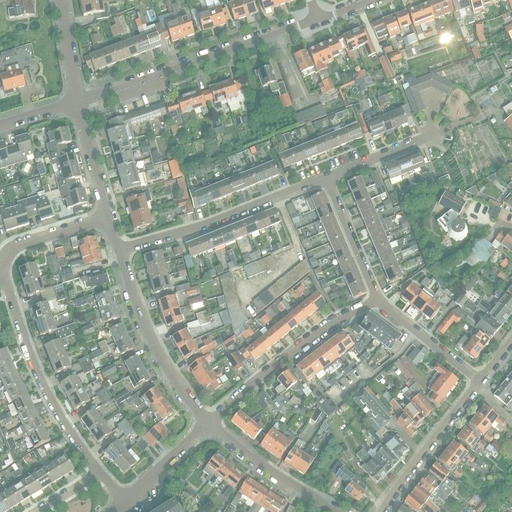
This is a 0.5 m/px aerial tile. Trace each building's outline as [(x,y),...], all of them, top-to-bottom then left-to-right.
[(12,0),(14,8),(8,9),(10,17),(16,17),(33,14),(31,1),(34,1),(33,0),(12,0)] [(169,0),(164,0),(169,13),(173,11),(171,5),(169,0)] [(204,0),(206,4),(214,28),(225,24),(217,0),(215,0),(211,2),(210,0),(204,0)] [(231,0),(226,0),(234,21),(245,17),(240,1),(233,3),(231,0)] [(239,0),(240,1),(245,17),(257,13),(252,0),(239,0)] [(259,0),(263,11),(275,7),(272,0),(259,0)] [(455,13),(450,0),(438,0),(428,4),(435,19),(453,12),(453,13),(455,13)] [(467,0),(450,0),(455,13),(453,13),(455,19),(461,18),(459,12),(464,10),(467,16),(472,15),(467,0)] [(479,0),(469,0),(474,14),(481,12),(482,14),(484,13),(479,0)] [(479,0),(484,13),(484,14),(494,11),(492,4),(501,1),(500,0),(479,0)] [(511,0),(500,0),(501,1),(501,2),(503,2),(508,0),(511,10),(511,9),(511,0)] [(102,1),(81,4),(81,6),(80,6),(81,11),(82,11),(82,16),(95,14),(96,20),(108,18),(107,7),(103,7),(102,1)] [(428,3),(418,7),(429,37),(434,35),(431,30),(428,31),(424,23),(434,19),(428,3)] [(176,4),(171,5),(174,12),(183,38),(194,34),(188,16),(181,19),(180,16),(180,14),(176,4)] [(214,28),(206,4),(201,6),(203,13),(197,15),(202,32),(214,28)] [(429,37),(418,7),(408,11),(414,27),(420,24),(425,38),(429,37)] [(400,29),(411,24),(405,11),(394,15),(400,29)] [(140,12),(137,14),(139,19),(141,26),(145,25),(140,12)] [(166,27),(161,29),(165,39),(169,37),(171,42),(183,38),(174,12),(162,16),(165,24),(166,27)] [(392,16),(382,20),(388,35),(389,38),(395,36),(398,43),(403,41),(402,39),(392,16)] [(472,16),(466,18),(468,26),(474,24),(472,16)] [(115,25),(119,35),(123,33),(117,18),(113,19),(115,25)] [(388,35),(382,20),(371,24),(377,39),(388,35)] [(511,24),(503,29),(506,34),(511,30),(511,24)] [(119,35),(115,25),(109,27),(113,37),(119,35)] [(146,28),(145,25),(141,26),(144,35),(150,50),(162,46),(160,41),(165,39),(161,29),(156,31),(154,25),(146,28)] [(140,37),(133,39),(139,54),(150,50),(144,35),(141,26),(138,28),(137,28),(140,37)] [(483,26),(475,26),(476,36),(480,45),(485,42),(482,33),(483,33),(483,26)] [(361,28),(351,33),(350,33),(357,48),(358,48),(357,48),(363,45),(368,56),(376,53),(371,42),(371,41),(366,29),(362,31),(361,28)] [(351,33),(342,37),(348,52),(347,52),(350,60),(355,58),(352,51),(357,48),(350,33),(351,33)] [(336,39),(325,43),(332,58),(342,53),(341,50),(345,48),(340,38),(336,39)] [(133,39),(122,43),(128,58),(139,54),(133,39)] [(96,53),(83,58),(87,68),(92,66),(94,71),(106,67),(100,52),(97,43),(93,45),(92,45),(96,53)] [(122,43),(111,47),(117,62),(128,58),(122,43)] [(316,47),(308,51),(322,82),(329,79),(325,69),(326,69),(327,68),(326,64),(333,61),(332,58),(325,43),(325,44),(325,43),(316,47)] [(111,47),(100,52),(106,67),(117,62),(111,47)] [(471,50),(476,59),(481,57),(476,47),(471,50)] [(299,51),(298,54),(293,56),(303,78),(315,73),(305,51),(304,52),(302,50),(299,51)] [(399,52),(389,56),(391,62),(402,59),(399,52)] [(385,56),(378,59),(388,80),(395,77),(385,56)] [(271,93),(279,91),(270,66),(255,72),(256,76),(258,75),(262,87),(268,85),(271,93)] [(20,69),(0,75),(0,77),(4,91),(5,95),(13,93),(12,89),(25,85),(20,69)] [(364,71),(357,74),(359,80),(366,77),(364,71)] [(432,74),(420,79),(425,90),(431,87),(432,74)] [(432,74),(431,87),(436,90),(442,79),(432,74)] [(370,78),(363,81),(367,89),(373,87),(370,78)] [(324,87),(320,89),(323,95),(334,90),(329,79),(322,82),(324,87)] [(408,84),(410,89),(418,92),(425,90),(420,79),(408,84)] [(442,79),(436,90),(442,93),(448,82),(442,79)] [(232,80),(220,84),(226,100),(228,106),(230,111),(240,108),(238,102),(246,99),(240,80),(233,82),(232,80)] [(362,80),(354,84),(356,88),(358,87),(361,94),(366,92),(362,80)] [(448,82),(442,93),(448,96),(453,85),(448,82)] [(210,90),(205,91),(208,101),(213,99),(217,109),(221,108),(219,102),(226,100),(220,84),(209,87),(210,90)] [(405,91),(409,103),(420,98),(418,92),(410,89),(405,91)] [(194,91),(187,93),(193,110),(199,108),(201,114),(206,113),(203,103),(208,101),(205,91),(200,93),(199,91),(194,93),(194,91)] [(193,110),(187,93),(181,95),(181,97),(176,99),(178,104),(174,105),(174,104),(166,107),(170,119),(182,115),(183,120),(188,119),(186,112),(193,110)] [(287,94),(279,97),(273,99),(277,111),(291,106),(287,94)] [(420,98),(409,103),(412,109),(423,104),(420,98)] [(162,103),(150,107),(154,119),(166,115),(162,103)] [(359,103),(353,105),(357,115),(363,113),(359,103)] [(321,118),(326,116),(322,104),(316,107),(321,118)] [(423,104),(412,109),(414,115),(425,110),(423,104)] [(401,109),(389,114),(395,129),(407,124),(405,119),(411,117),(406,105),(400,107),(401,109)] [(150,107),(145,109),(149,120),(154,119),(150,107)] [(316,107),(311,109),(315,120),(321,118),(316,107)] [(145,109),(139,111),(143,122),(149,120),(145,109)] [(315,120),(311,109),(305,111),(310,122),(315,120)] [(347,110),(339,113),(342,119),(349,116),(347,110)] [(139,111),(134,113),(137,124),(143,122),(139,111)] [(310,122),(305,111),(300,113),(304,124),(310,122)] [(134,113),(126,115),(130,127),(131,126),(137,124),(134,113)] [(304,124),(300,113),(294,115),(299,126),(304,124)] [(389,114),(379,118),(385,133),(395,129),(389,114)] [(111,131),(107,132),(111,145),(128,140),(134,138),(131,126),(130,127),(126,115),(125,116),(124,116),(124,117),(108,121),(111,131)] [(372,116),(374,120),(366,123),(372,138),(385,133),(379,118),(377,115),(372,116)] [(333,129),(335,134),(340,147),(351,142),(346,129),(344,124),(333,129)] [(357,125),(346,129),(351,142),(362,138),(357,125)] [(223,126),(217,128),(219,134),(225,132),(223,126)] [(46,144),(49,155),(64,151),(62,145),(71,142),(67,127),(60,129),(61,130),(48,134),(50,143),(46,144)] [(319,140),(312,143),(317,156),(329,151),(323,138),(321,133),(317,135),(319,140)] [(323,138),(329,151),(340,147),(335,134),(323,138)] [(18,148),(12,150),(16,164),(27,160),(26,157),(33,154),(27,135),(15,139),(18,148)] [(295,165),(289,152),(283,136),(279,137),(281,143),(285,154),(278,156),(283,169),(295,165)] [(128,140),(111,145),(114,156),(131,152),(128,140)] [(269,141),(254,147),(256,153),(258,156),(261,155),(259,149),(271,145),(269,141)] [(296,149),(289,152),(295,165),(306,160),(301,147),(298,141),(294,143),(296,149)] [(3,143),(0,143),(0,168),(16,164),(12,150),(6,152),(3,143)] [(312,143),(301,147),(306,160),(317,156),(312,143)] [(157,150),(151,152),(155,164),(162,162),(163,162),(161,156),(159,157),(157,150)] [(64,151),(49,155),(52,165),(56,164),(58,171),(77,166),(74,154),(65,157),(64,151)] [(131,152),(114,156),(117,168),(134,163),(131,152)] [(419,152),(408,156),(414,171),(419,169),(422,174),(427,172),(424,167),(425,167),(419,152)] [(408,156),(396,161),(402,176),(414,171),(408,156)] [(176,161),(168,163),(172,179),(181,177),(176,161)] [(260,162),(262,167),(267,180),(278,176),(273,163),(266,165),(264,161),(260,162)] [(402,176),(396,161),(384,166),(389,181),(402,176)] [(134,163),(117,168),(120,179),(143,173),(142,168),(136,170),(134,163)] [(77,166),(58,171),(60,178),(56,179),(59,190),(73,186),(71,180),(80,177),(77,166)] [(262,167),(251,172),(256,184),(267,180),(262,167)] [(242,169),(237,171),(239,176),(244,189),(256,184),(251,172),(244,174),(242,169)] [(235,178),(228,180),(233,193),(244,189),(239,176),(237,171),(232,173),(235,178)] [(370,173),(375,184),(381,182),(376,171),(370,173)] [(432,185),(437,183),(433,172),(428,174),(432,185)] [(143,173),(120,179),(123,191),(146,185),(143,173)] [(493,173),(486,178),(492,183),(497,177),(493,173)] [(347,183),(352,194),(365,189),(360,177),(347,183)] [(176,180),(181,200),(187,198),(182,178),(176,180)] [(228,180),(217,185),(222,198),(233,193),(228,180)] [(217,185),(206,189),(211,202),(222,198),(217,185)] [(73,186),(59,190),(62,200),(66,199),(68,208),(81,205),(82,207),(88,205),(84,189),(75,192),(73,186)] [(383,186),(377,188),(380,195),(385,193),(383,186)] [(406,187),(410,197),(414,195),(410,186),(406,187)] [(465,192),(476,197),(478,193),(475,186),(465,192)] [(194,190),(189,191),(194,209),(199,206),(199,207),(211,202),(206,189),(195,193),(194,190)] [(365,189),(352,194),(356,205),(369,200),(365,189)] [(323,192),(311,198),(306,200),(310,211),(315,209),(316,210),(329,204),(323,192)] [(126,200),(130,215),(147,210),(145,203),(150,201),(148,193),(143,194),(143,196),(140,197),(126,200)] [(393,205),(399,203),(395,193),(389,196),(393,205)] [(443,217),(437,222),(445,233),(445,234),(446,233),(447,235),(448,237),(450,239),(452,240),(454,241),(456,241),(458,241),(460,241),(462,240),(464,239),(465,238),(467,236),(467,234),(468,232),(468,230),(468,227),(467,225),(465,223),(464,222),(462,221),(460,220),(458,219),(456,220),(458,215),(465,204),(445,193),(438,204),(450,211),(442,217),(443,217)] [(38,196),(27,200),(32,214),(38,212),(41,221),(52,217),(46,198),(39,200),(38,196)] [(186,214),(191,212),(187,198),(181,200),(177,201),(179,208),(184,206),(186,214)] [(499,208),(501,205),(489,199),(488,203),(493,205),(499,208)] [(18,207),(11,209),(17,228),(29,224),(26,215),(32,214),(27,200),(17,203),(18,207)] [(369,200),(356,205),(361,217),(374,211),(369,200)] [(296,213),(292,204),(286,206),(292,220),(301,216),(301,215),(297,217),(296,213)] [(329,204),(316,210),(320,221),(333,215),(329,204)] [(493,205),(488,215),(495,218),(499,208),(493,205)] [(17,228),(11,209),(4,211),(3,207),(0,208),(0,223),(3,223),(6,231),(17,228)] [(275,209),(264,214),(269,227),(281,222),(275,209)] [(147,210),(130,215),(134,229),(151,224),(147,210)] [(374,211),(361,217),(366,228),(379,222),(374,211)] [(264,214),(253,218),(258,231),(269,227),(264,214)] [(333,215),(320,221),(314,223),(318,235),(325,232),(338,227),(333,215)] [(253,218),(241,222),(246,236),(258,231),(253,218)] [(383,220),(379,222),(366,228),(370,239),(388,231),(383,220)] [(241,222),(230,227),(230,228),(236,240),(246,236),(241,222)] [(230,227),(219,231),(224,245),(236,240),(230,228),(230,227)] [(338,227),(325,232),(330,243),(343,238),(338,227)] [(219,231),(208,236),(213,249),(224,245),(219,231)] [(388,231),(370,239),(375,250),(388,244),(385,238),(390,236),(388,231)] [(500,244),(507,236),(501,231),(495,239),(500,244)] [(500,244),(505,247),(511,252),(511,233),(510,233),(509,233),(507,236),(500,244)] [(208,236),(196,240),(202,254),(213,249),(208,236)] [(497,250),(482,237),(470,250),(485,263),(497,250)] [(79,247),(81,254),(98,249),(95,238),(72,244),(73,248),(79,247)] [(343,238),(330,243),(334,254),(347,249),(343,238)] [(185,245),(188,254),(183,256),(186,269),(194,266),(191,258),(202,254),(196,240),(185,245)] [(388,244),(375,250),(380,261),(393,255),(401,252),(398,247),(391,250),(388,244)] [(98,249),(81,254),(83,260),(77,262),(78,267),(101,261),(98,249)] [(347,249),(334,254),(339,265),(352,260),(347,249)] [(231,262),(235,260),(231,250),(227,251),(231,262)] [(144,256),(147,269),(164,264),(170,262),(168,257),(163,259),(161,252),(144,256)] [(248,253),(242,256),(245,264),(251,261),(248,253)] [(393,255),(380,261),(385,272),(398,267),(393,255)] [(47,257),(51,272),(51,274),(58,272),(54,256),(47,257)] [(271,256),(260,261),(263,266),(274,262),(271,256)] [(306,259),(299,264),(307,273),(311,270),(306,259)] [(509,262),(505,259),(500,265),(504,268),(509,262)] [(352,260),(339,265),(344,276),(357,271),(352,260)] [(260,261),(255,263),(259,274),(265,272),(263,266),(260,261)] [(274,262),(263,266),(265,272),(276,267),(274,262)] [(255,263),(249,265),(253,276),(259,274),(255,263)] [(18,269),(23,283),(39,278),(34,264),(18,269)] [(164,264),(147,269),(150,281),(167,276),(164,264)] [(299,264),(295,267),(302,277),(307,273),(299,264)] [(214,268),(217,275),(222,273),(219,265),(214,268)] [(253,276),(249,265),(243,267),(248,278),(253,276)] [(295,267),(290,271),(298,281),(302,277),(295,267)] [(398,267),(385,272),(389,283),(402,278),(398,267)] [(59,271),(61,277),(73,274),(71,268),(59,271)] [(83,283),(84,283),(86,289),(108,283),(104,271),(81,278),(83,283)] [(290,271),(286,275),(293,284),(298,281),(290,271)] [(357,271),(344,276),(349,288),(362,282),(357,271)] [(503,280),(506,276),(501,272),(498,276),(503,280)] [(219,277),(220,281),(232,278),(230,273),(219,277)] [(73,274),(61,277),(63,283),(75,280),(73,274)] [(473,274),(463,287),(468,292),(479,278),(473,274)] [(286,275),(281,279),(289,288),(293,284),(286,275)] [(167,276),(150,281),(154,293),(171,288),(167,276)] [(39,278),(23,283),(27,297),(40,293),(43,292),(43,290),(39,278)] [(232,278),(220,281),(221,287),(233,284),(232,278)] [(425,287),(430,281),(426,278),(421,283),(425,287)] [(281,279),(276,282),(284,292),(289,288),(281,279)] [(401,297),(411,305),(421,292),(412,285),(414,282),(410,279),(399,287),(405,293),(401,297)] [(276,282),(272,286),(279,296),(284,292),(276,282)] [(362,282),(349,288),(353,299),(358,297),(366,293),(362,282)] [(61,284),(52,287),(54,295),(64,292),(61,284)] [(233,284),(221,287),(223,292),(235,289),(233,284)] [(435,285),(431,291),(435,295),(440,289),(435,285)] [(272,286),(267,290),(275,300),(279,296),(272,286)] [(301,286),(298,289),(302,294),(306,291),(301,286)] [(195,288),(185,290),(187,297),(197,294),(195,288)] [(235,289),(223,292),(224,298),(236,295),(235,289)] [(421,292),(411,305),(421,313),(431,300),(433,296),(424,289),(421,292)] [(440,289),(435,295),(433,296),(431,300),(421,313),(430,320),(440,308),(435,303),(444,292),(440,289)] [(476,306),(486,314),(501,327),(511,312),(511,299),(498,289),(494,294),(501,299),(492,309),(481,300),(476,306)] [(267,290),(263,294),(270,303),(275,300),(267,290)] [(64,292),(54,295),(56,300),(56,302),(66,298),(64,292)] [(96,297),(100,310),(115,305),(111,292),(96,297)] [(317,293),(307,301),(316,311),(325,303),(317,293)] [(263,294),(258,298),(265,307),(270,303),(263,294)] [(467,300),(468,299),(461,294),(455,303),(461,308),(463,305),(467,300)] [(236,295),(224,298),(226,304),(238,301),(236,295)] [(159,308),(161,315),(178,309),(176,302),(178,302),(177,296),(158,302),(160,307),(159,308)] [(188,301),(190,306),(202,302),(201,296),(188,301)] [(76,307),(87,303),(85,297),(74,301),(76,307)] [(265,307),(258,298),(253,301),(261,311),(265,307)] [(284,300),(280,303),(285,309),(289,306),(284,300)] [(467,300),(463,305),(473,313),(477,308),(467,300)] [(43,304),(31,308),(35,322),(52,317),(49,309),(53,308),(51,301),(43,304)] [(238,301),(226,304),(227,309),(239,306),(238,301)] [(307,301),(298,308),(307,318),(316,311),(307,301)] [(202,302),(190,306),(191,310),(204,306),(202,302)] [(115,305),(100,310),(104,323),(119,318),(115,305)] [(239,306),(227,309),(229,315),(241,312),(239,306)] [(289,306),(285,309),(290,315),(298,325),(307,318),(298,308),(294,312),(289,306)] [(458,308),(452,311),(464,320),(465,320),(478,331),(490,340),(501,327),(486,314),(478,324),(468,315),(458,308)] [(178,309),(161,315),(163,322),(165,322),(166,326),(184,321),(183,315),(180,316),(178,309)] [(195,314),(198,320),(208,317),(206,311),(195,314)] [(452,311),(444,321),(450,325),(453,320),(457,323),(461,319),(464,321),(465,320),(464,320),(452,311)] [(241,312),(229,315),(231,324),(244,316),(241,312)] [(366,334),(377,319),(369,313),(364,321),(360,318),(358,319),(351,329),(353,331),(358,335),(362,330),(366,334)] [(266,314),(263,317),(267,323),(271,320),(266,314)] [(290,315),(281,322),(289,332),(298,325),(290,315)] [(244,316),(231,324),(234,333),(249,321),(244,316)] [(52,317),(35,322),(40,336),(56,330),(52,317)] [(208,317),(198,320),(200,326),(210,323),(208,317)] [(374,339),(385,325),(377,319),(366,334),(374,339)] [(450,325),(444,321),(437,330),(442,334),(450,325)] [(281,322),(272,329),(280,339),(289,332),(281,322)] [(109,330),(115,343),(128,337),(122,324),(109,330)] [(56,330),(54,331),(56,336),(72,330),(70,325),(56,330)] [(83,336),(94,331),(92,325),(81,329),(83,336)] [(382,345),(392,331),(385,325),(374,339),(382,345)] [(172,337),(178,348),(192,341),(188,334),(190,333),(187,328),(172,337)] [(248,328),(245,332),(249,337),(253,334),(248,328)] [(272,329),(263,336),(271,346),(280,339),(272,329)] [(472,335),(469,340),(482,350),(490,340),(478,331),(475,329),(471,334),(472,335)] [(72,330),(56,336),(58,341),(60,340),(65,338),(74,335),(72,330)] [(402,344),(398,341),(401,337),(392,331),(382,345),(395,355),(402,344)] [(342,332),(334,338),(347,354),(354,348),(342,332)] [(263,336),(254,343),(263,353),(271,346),(263,336)] [(482,350),(464,336),(455,348),(467,358),(469,356),(474,360),(482,350)] [(128,337),(115,343),(120,355),(133,349),(128,337)] [(232,337),(223,343),(227,348),(236,342),(232,337)] [(44,347),(49,361),(65,354),(63,347),(68,345),(65,338),(44,347)] [(203,354),(215,347),(210,338),(203,342),(205,346),(200,349),(203,354)] [(243,348),(240,351),(242,356),(245,360),(250,356),(253,361),(263,353),(254,343),(250,338),(245,341),(250,347),(245,351),(243,348)] [(347,354),(334,338),(327,344),(337,358),(345,352),(346,354),(347,354)] [(98,344),(101,349),(107,346),(104,341),(98,344)] [(192,341),(178,348),(184,360),(198,352),(192,341)] [(337,358),(327,344),(319,350),(331,366),(339,360),(337,358)] [(107,346),(101,349),(91,354),(93,359),(103,354),(109,351),(107,346)] [(420,352),(416,348),(408,358),(412,362),(420,352)] [(420,352),(412,362),(417,365),(425,355),(427,357),(429,353),(423,348),(420,352)] [(0,366),(11,361),(5,350),(0,352),(0,366)] [(331,366),(319,350),(311,355),(322,370),(324,371),(331,366)] [(227,357),(236,371),(243,366),(234,353),(227,357)] [(65,354),(49,361),(55,374),(71,367),(65,354)] [(191,372),(195,378),(210,368),(205,362),(211,359),(208,354),(190,366),(193,371),(191,372)] [(322,370),(311,355),(304,361),(315,375),(322,370)] [(124,363),(131,376),(144,369),(137,356),(124,363)] [(78,361),(81,368),(90,364),(87,357),(78,361)] [(0,366),(0,379),(0,380),(16,373),(11,361),(0,366)] [(315,375),(304,361),(296,367),(307,382),(315,375)] [(405,377),(413,385),(415,384),(416,383),(398,361),(395,364),(405,377)] [(90,364),(81,368),(84,374),(93,370),(90,364)] [(103,378),(117,371),(113,364),(100,372),(103,378)] [(433,378),(437,381),(449,391),(458,380),(437,364),(433,369),(437,372),(433,377),(433,378)] [(210,368),(195,378),(200,384),(201,383),(204,388),(210,384),(214,390),(223,384),(219,378),(222,375),(219,371),(214,374),(210,368)] [(144,369),(131,376),(137,386),(149,380),(144,369)] [(285,407),(289,401),(283,394),(292,386),(295,391),(302,386),(294,374),(291,376),(288,371),(286,372),(284,371),(281,374),(282,375),(277,380),(281,384),(275,389),(280,395),(272,402),(273,403),(272,403),(280,412),(283,406),(285,407)] [(16,373),(0,380),(6,392),(22,384),(16,373)] [(413,385),(405,377),(402,373),(399,376),(410,388),(404,394),(406,397),(408,399),(424,418),(434,409),(418,390),(420,389),(415,384),(413,385)] [(60,384),(67,397),(82,389),(75,376),(60,384)] [(437,381),(433,378),(430,381),(432,383),(429,386),(432,388),(431,389),(428,393),(432,396),(430,399),(438,405),(449,391),(437,381)] [(511,381),(508,378),(500,387),(511,396),(511,381)] [(367,421),(377,433),(378,433),(384,428),(391,422),(389,419),(392,416),(363,383),(358,387),(362,392),(353,400),(369,419),(367,421)] [(22,384),(6,392),(12,403),(28,395),(22,384)] [(511,396),(500,387),(494,395),(507,405),(510,401),(511,401),(511,396)] [(154,388),(141,398),(134,403),(138,407),(145,402),(149,409),(163,399),(154,388)] [(82,389),(67,397),(74,410),(89,401),(82,389)] [(96,394),(100,401),(108,395),(104,389),(96,394)] [(117,404),(130,397),(127,391),(113,399),(117,404)] [(258,395),(268,407),(272,403),(273,403),(272,402),(263,391),(258,395)] [(127,401),(130,406),(139,399),(136,394),(127,401)] [(28,395),(12,403),(17,415),(33,407),(28,395)] [(108,395),(100,401),(104,407),(112,401),(108,395)] [(268,407),(258,395),(253,399),(263,411),(268,407)] [(320,408),(327,401),(322,396),(321,397),(318,400),(315,402),(320,408)] [(406,397),(398,405),(418,428),(422,424),(422,421),(424,418),(408,399),(406,397)] [(163,399),(149,409),(156,418),(153,420),(157,425),(144,436),(152,446),(157,441),(158,442),(169,433),(160,423),(173,413),(163,399)] [(324,413),(334,404),(329,399),(327,401),(320,408),(324,413)] [(418,428),(394,400),(390,403),(402,417),(397,422),(410,437),(417,432),(415,430),(418,428)] [(338,409),(334,404),(324,413),(328,417),(338,409)] [(285,407),(283,406),(280,412),(284,415),(288,409),(285,407)] [(484,406),(476,415),(490,427),(494,430),(498,424),(501,426),(504,422),(484,406)] [(33,407),(17,415),(23,426),(39,418),(33,407)] [(322,413),(320,411),(317,407),(309,419),(315,422),(322,413)] [(80,419),(89,432),(103,422),(94,410),(80,419)] [(242,431),(251,421),(251,420),(239,411),(231,422),(242,431)] [(490,427),(476,415),(469,424),(489,441),(492,437),(489,435),(494,430),(490,427)] [(39,418),(23,426),(19,428),(25,439),(28,437),(44,430),(39,418)] [(264,426),(266,424),(260,420),(259,422),(254,418),(253,418),(251,420),(251,421),(242,431),(253,440),(265,427),(264,426)] [(117,425),(122,432),(130,425),(125,419),(117,425)] [(103,422),(89,432),(97,443),(111,433),(103,422)] [(328,428),(324,423),(319,430),(324,433),(328,428)] [(260,446),(270,452),(281,437),(275,433),(280,426),(276,424),(260,446)] [(130,425),(122,432),(127,437),(135,431),(130,425)] [(377,433),(376,435),(385,445),(385,446),(399,461),(403,457),(401,456),(409,450),(397,436),(388,443),(383,436),(387,432),(384,428),(378,433),(377,433)] [(457,438),(471,449),(475,452),(479,447),(482,448),(485,444),(465,428),(457,438)] [(44,430),(28,437),(33,448),(49,440),(44,430)] [(281,437),(270,452),(279,459),(295,437),(291,434),(286,441),(281,437)] [(380,445),(375,450),(373,452),(377,456),(390,470),(399,461),(385,446),(385,445),(376,435),(373,437),(380,445)] [(142,452),(148,447),(142,439),(136,444),(142,452)] [(284,462),(294,469),(303,454),(298,450),(303,443),(298,440),(284,462)] [(105,452),(114,464),(127,452),(117,441),(105,452)] [(501,447),(494,441),(490,446),(497,452),(501,447)] [(453,442),(446,451),(459,462),(463,465),(468,460),(471,462),(474,458),(453,442)] [(48,444),(44,446),(51,457),(54,455),(48,444)] [(303,454),(294,469),(304,475),(314,460),(307,456),(311,448),(308,446),(303,454)] [(64,455),(53,462),(63,477),(74,470),(70,463),(75,460),(68,449),(62,452),(64,455)] [(127,452),(114,464),(124,474),(140,460),(130,449),(127,452)] [(363,449),(359,452),(383,477),(390,470),(377,456),(373,460),(363,449)] [(207,450),(198,461),(206,467),(203,471),(209,475),(206,479),(209,481),(226,460),(217,453),(214,456),(207,450)] [(353,458),(348,450),(343,453),(348,461),(353,458)] [(459,462),(446,451),(438,460),(459,477),(462,473),(455,468),(459,462)] [(383,477),(359,452),(356,455),(366,465),(362,470),(376,484),(383,477)] [(6,467),(13,462),(10,454),(7,455),(9,460),(4,462),(6,467)] [(28,454),(22,459),(25,464),(32,460),(28,454)] [(226,460),(209,481),(213,484),(219,477),(224,481),(235,468),(226,460)] [(53,462),(43,468),(52,483),(63,477),(53,462)] [(331,471),(333,473),(349,486),(345,492),(358,502),(365,492),(351,481),(354,477),(342,467),(343,466),(338,462),(331,471)] [(449,489),(453,484),(445,478),(450,473),(436,462),(429,471),(441,483),(439,485),(441,487),(440,489),(448,496),(452,491),(449,489)] [(43,468),(32,475),(41,490),(52,483),(43,468)] [(235,468),(224,481),(230,486),(222,496),(226,498),(244,475),(235,468)] [(32,475),(21,482),(30,497),(41,490),(32,475)] [(425,476),(418,485),(431,496),(436,500),(438,498),(443,502),(448,496),(440,489),(441,487),(439,485),(438,487),(425,476)] [(247,479),(234,499),(230,504),(234,507),(241,497),(246,501),(257,484),(250,480),(250,481),(247,479)] [(21,482),(10,488),(19,503),(30,497),(21,482)] [(257,484),(246,501),(247,501),(245,503),(251,507),(247,511),(253,511),(266,492),(263,490),(264,489),(257,484)] [(418,485),(411,493),(424,504),(426,506),(431,510),(432,511),(433,511),(436,509),(429,503),(430,502),(427,500),(431,496),(418,485)] [(194,500),(198,495),(187,486),(183,491),(194,500)] [(10,488),(0,494),(0,495),(9,510),(19,503),(10,488)] [(266,492),(253,511),(258,511),(262,507),(267,511),(276,496),(270,492),(269,493),(266,492)] [(424,504),(411,493),(404,502),(416,511),(417,511),(422,507),(427,511),(432,511),(431,510),(426,506),(424,504)] [(0,511),(5,511),(9,510),(0,495),(0,511)] [(276,496),(267,511),(269,511),(280,511),(286,504),(282,502),(283,501),(276,496)] [(181,511),(175,501),(166,507),(156,511),(181,511)] [(479,502),(473,509),(476,511),(481,511),(486,507),(479,502)]
